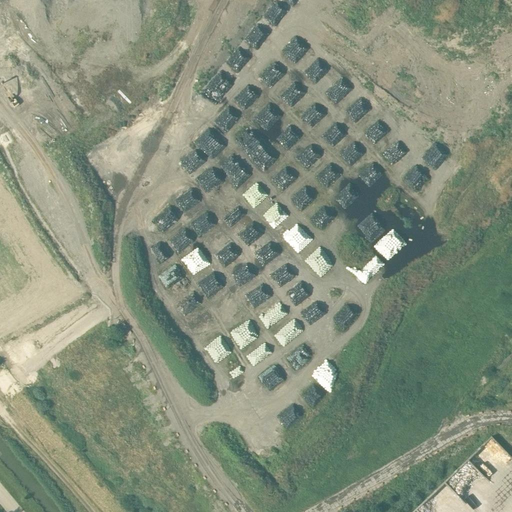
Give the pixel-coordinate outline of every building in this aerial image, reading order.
[(311,31),(302,25),(297,32),(287,26),(283,32),(302,45),(311,31)] [(310,57),(326,65),(337,43),(322,35),(310,57)] [(273,43),(262,62),(280,73),(291,54),(273,43)] [(333,78),(346,85),(359,64),(346,56),(333,78)] [(302,95),(314,77),(297,66),(285,84),(302,95)] [(397,99),(407,83),(388,72),(379,87),(397,99)] [(406,110),(435,127),(448,104),(435,96),(433,99),(417,89),(406,110)] [(361,111),(377,125),(390,110),(373,96),(361,111)] [(398,118),(386,133),(410,152),(422,137),(398,118)] [(351,121),(341,143),(360,151),(369,130),(351,121)] [(377,143),(363,166),(391,183),(405,161),(377,143)] [(313,166),(327,180),(346,162),(332,148),(313,166)] [(358,213),(376,197),(353,172),(335,188),(358,213)] [(165,238),(158,228),(157,228),(152,220),(146,225),(158,242),(165,238)]
